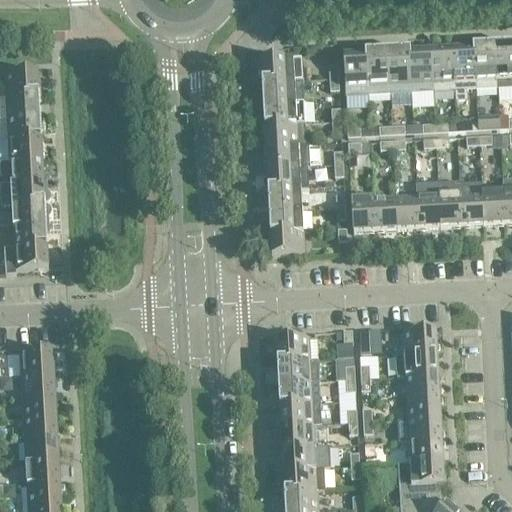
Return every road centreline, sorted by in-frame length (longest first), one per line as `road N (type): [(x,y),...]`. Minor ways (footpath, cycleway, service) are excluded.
road 1 (residential): [(214,304),(498,293)]
road 2 (tertiary): [(162,32),(179,307)]
road 3 (tertiary): [(214,304),(201,29)]
road 4 (tertiary): [(225,511),(214,304)]
road 5 (tertiary): [(179,307),(193,511)]
road 6 (residential): [(511,483),(500,472),(498,293)]
road 7 (residential): [(0,318),(179,307)]
